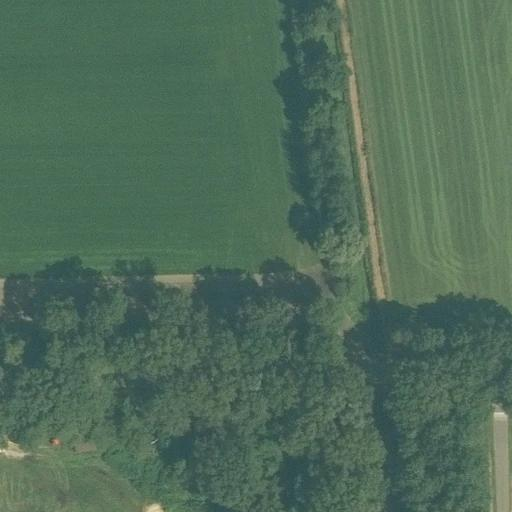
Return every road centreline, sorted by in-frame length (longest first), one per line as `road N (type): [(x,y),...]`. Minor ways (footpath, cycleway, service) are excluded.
road 1 (unclassified): [(499,386),(0,393)]
road 2 (unclassified): [(500,511),(499,386)]
